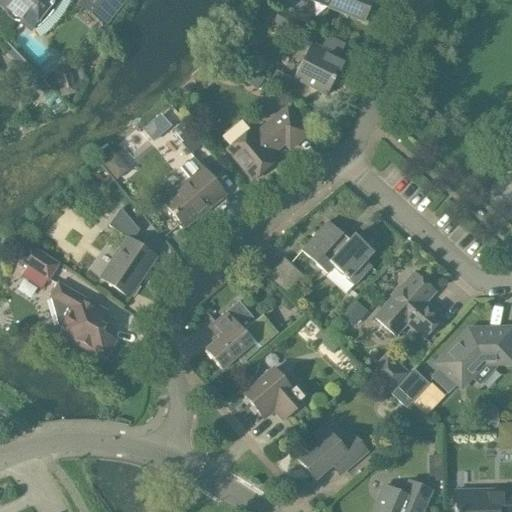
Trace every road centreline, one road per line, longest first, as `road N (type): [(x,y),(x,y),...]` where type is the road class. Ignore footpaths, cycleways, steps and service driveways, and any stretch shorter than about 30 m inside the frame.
road 1 (residential): [(166,453),(179,408),(164,344),(174,302),(344,155)]
road 2 (residential): [(511,281),(471,274),(344,155)]
road 3 (residential): [(344,155),(356,144),(412,0)]
road 4 (unclassified): [(0,459),(53,441),(133,445)]
